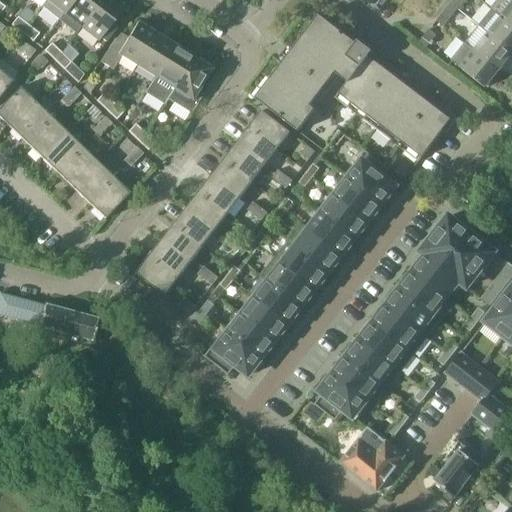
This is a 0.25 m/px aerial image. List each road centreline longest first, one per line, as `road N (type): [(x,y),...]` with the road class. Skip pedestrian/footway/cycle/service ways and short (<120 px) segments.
road 1 (residential): [(374,511),(248,413),(427,186),(438,196),(489,121),(339,0)]
road 2 (residential): [(248,39),(251,65),(243,80),(103,259)]
road 3 (residential): [(103,259),(0,169)]
